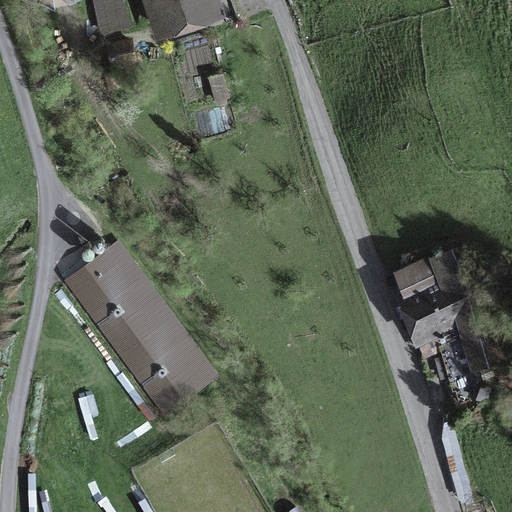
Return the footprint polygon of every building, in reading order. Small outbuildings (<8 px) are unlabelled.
[(121,0),(95,0),(103,32),(128,27),(121,0)] [(145,0),(155,27),(219,7),(217,0),(145,0)] [(134,59),(131,41),(110,45),(113,62),(134,59)] [(117,245),(66,282),(164,414),(215,377),(117,245)] [(413,293),(406,296),(427,349),(441,345),(453,388),(476,379),(473,368),(504,360),(489,306),(465,248),(458,245),(404,268),(413,293)]
